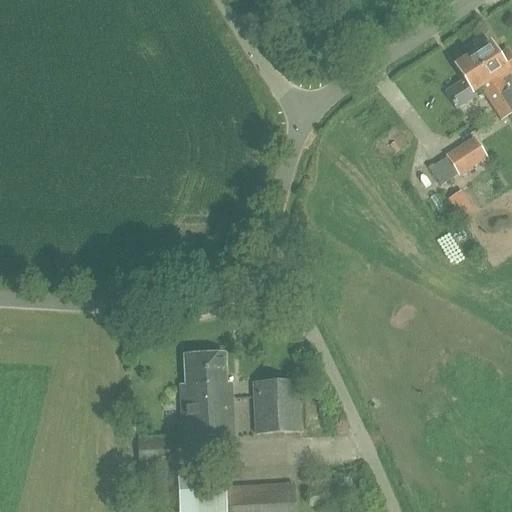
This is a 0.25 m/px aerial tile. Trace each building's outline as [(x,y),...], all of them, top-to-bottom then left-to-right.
[(265,0),(278,19),(309,0),(265,0)] [(490,42),(472,54),(510,114),(511,112),(511,74),(511,73),(511,55),(508,49),(498,55),(490,42)] [(478,99),(474,94),(482,89),(501,120),(510,114),(472,54),(455,65),(465,81),(446,93),(458,112),(478,99)] [(474,138),(445,156),(459,177),(487,159),(474,138)] [(448,199),(462,221),(475,213),(461,191),(448,199)] [(225,354),(185,356),(186,386),(181,387),(183,440),(234,438),(232,384),(227,385),(225,354)] [(298,381),(253,383),(256,435),(300,433),(298,381)] [(172,464),(172,438),(138,439),(140,465),(172,464)] [(295,511),(295,488),(226,491),(224,475),(178,477),(179,511),(295,511)] [(359,504),(359,477),(309,481),(309,508),(359,504)]
